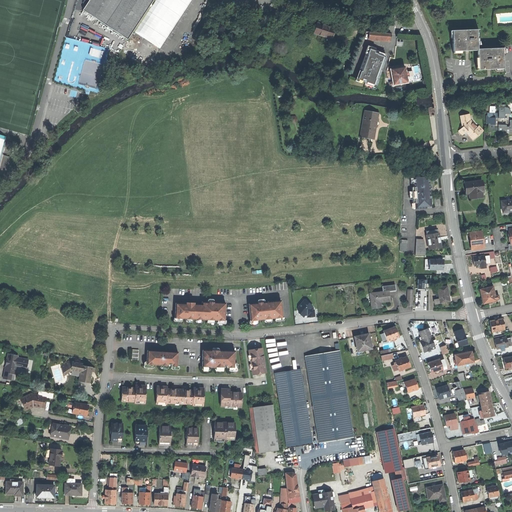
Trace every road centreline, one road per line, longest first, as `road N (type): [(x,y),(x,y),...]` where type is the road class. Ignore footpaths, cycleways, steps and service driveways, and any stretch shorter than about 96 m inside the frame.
road 1 (residential): [(92,511),(109,333),(236,336)]
road 2 (residential): [(402,316),(236,336)]
road 3 (residential): [(409,0),(432,57),(444,158)]
road 4 (residential): [(444,158),(472,316)]
road 5 (residential): [(443,446),(402,316)]
road 6 (unclassified): [(71,0),(35,131)]
road 7 (unknown): [(317,453),(296,330)]
